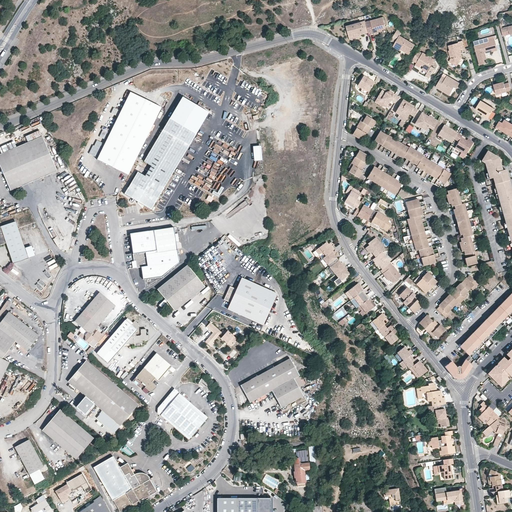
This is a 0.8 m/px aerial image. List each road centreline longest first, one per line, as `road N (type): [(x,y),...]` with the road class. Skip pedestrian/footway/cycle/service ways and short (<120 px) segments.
road 1 (residential): [(52,317),(69,276),(109,270),(226,387),(232,425),(221,459),(154,511)]
road 2 (residential): [(0,123),(149,64),(195,62),(300,33),(352,54)]
road 3 (residential): [(407,326),(455,273),(435,196),(340,134)]
road 4 (unknown): [(105,207),(108,188),(91,158),(129,86),(168,93),(214,128)]
road 5 (residential): [(0,432),(31,418),(49,393),(52,317)]
